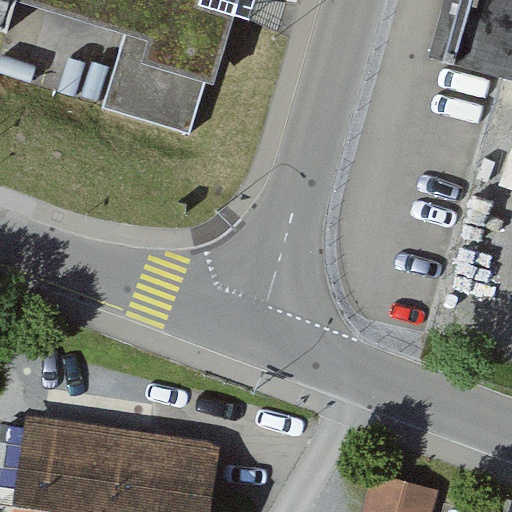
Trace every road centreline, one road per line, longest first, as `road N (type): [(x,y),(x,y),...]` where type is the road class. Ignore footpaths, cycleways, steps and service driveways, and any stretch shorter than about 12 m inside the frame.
road 1 (residential): [(256,334),(353,0)]
road 2 (residential): [(256,334),(0,234)]
road 3 (residential): [(511,430),(256,334)]
